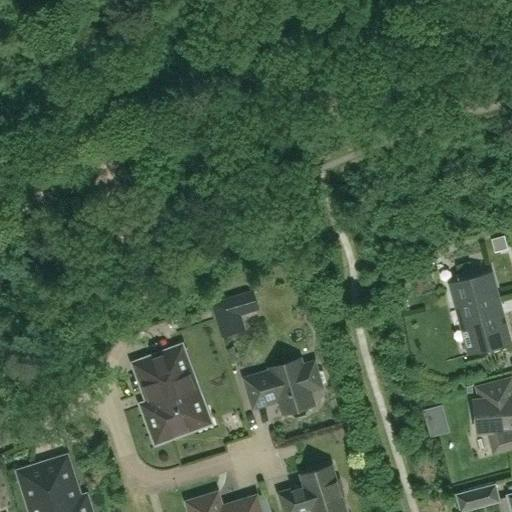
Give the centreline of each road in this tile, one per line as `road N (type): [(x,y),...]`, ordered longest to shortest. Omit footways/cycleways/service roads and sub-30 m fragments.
road 1 (track): [(0,219),(237,96),(460,0)]
road 2 (residential): [(103,386),(147,295),(101,164)]
road 3 (residential): [(267,450),(192,473),(141,473),(126,454),(103,386)]
road 4 (residential): [(0,448),(65,417),(103,386)]
